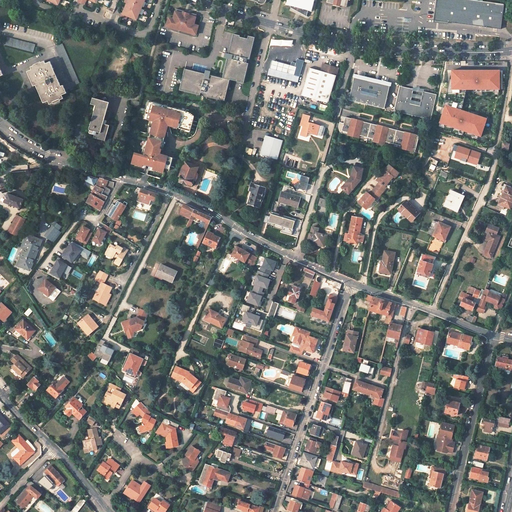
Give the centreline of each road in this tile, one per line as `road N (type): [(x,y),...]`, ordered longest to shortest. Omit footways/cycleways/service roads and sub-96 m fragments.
road 1 (unclassified): [(234,226),(178,196),(58,161),(0,123)]
road 2 (residential): [(431,310),(485,190),(511,74)]
road 3 (unclassified): [(273,511),(350,281)]
road 4 (unclassified): [(492,335),(453,511)]
road 5 (tertiary): [(356,44),(511,50)]
road 6 (residential): [(33,0),(138,33),(151,25),(159,0)]
road 7 (residential): [(238,154),(270,23)]
road 8 (unknown): [(163,93),(174,56),(211,61),(230,11)]
